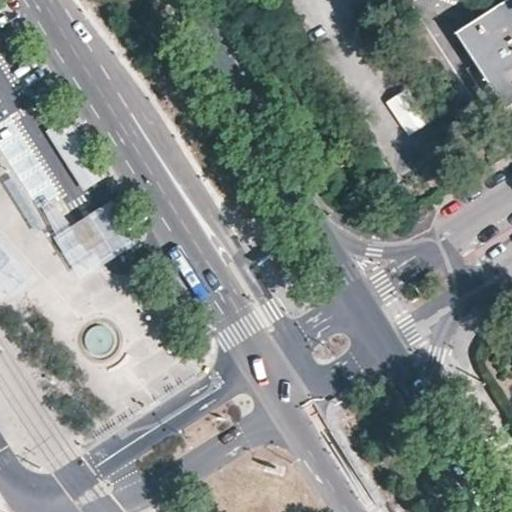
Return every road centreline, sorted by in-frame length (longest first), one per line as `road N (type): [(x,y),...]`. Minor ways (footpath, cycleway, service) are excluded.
road 1 (primary): [(30,0),(261,358)]
road 2 (residential): [(37,0),(116,76),(291,339)]
road 3 (primary): [(324,228),(190,0)]
road 4 (residential): [(261,358),(59,487)]
road 5 (residential): [(100,511),(294,412)]
road 6 (residential): [(453,236),(375,253),(324,228)]
road 7 (primary): [(500,511),(433,411)]
